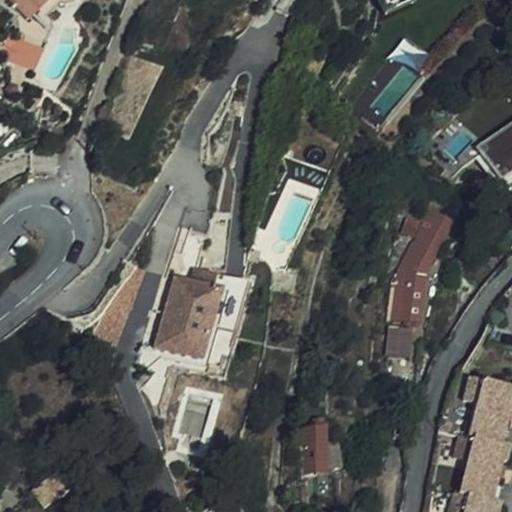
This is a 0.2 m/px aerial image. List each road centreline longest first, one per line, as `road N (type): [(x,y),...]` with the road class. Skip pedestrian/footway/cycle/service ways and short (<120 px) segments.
road 1 (residential): [(511,267),(445,361),(421,435),(410,511)]
road 2 (tertiary): [(0,318),(67,261),(73,238),(63,215),(45,206),(17,210),(0,224)]
